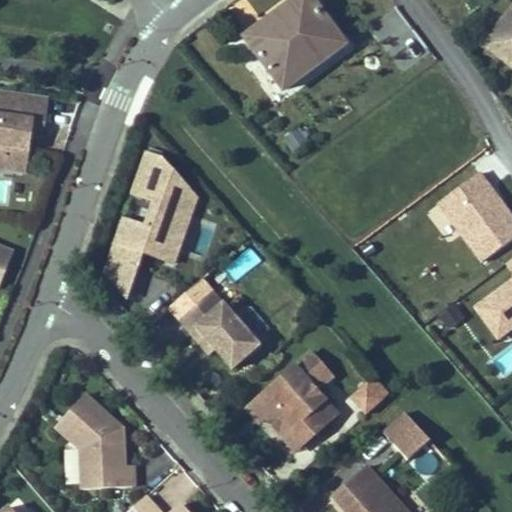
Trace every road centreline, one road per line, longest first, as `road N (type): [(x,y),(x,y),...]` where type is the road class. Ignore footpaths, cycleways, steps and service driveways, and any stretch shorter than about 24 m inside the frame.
road 1 (residential): [(44,290),(102,335),(256,511)]
road 2 (residential): [(44,290),(127,84),(175,15)]
road 3 (residential): [(409,0),(478,89),(511,150)]
